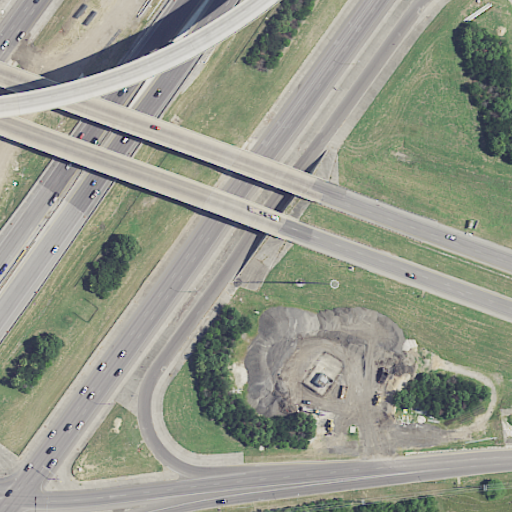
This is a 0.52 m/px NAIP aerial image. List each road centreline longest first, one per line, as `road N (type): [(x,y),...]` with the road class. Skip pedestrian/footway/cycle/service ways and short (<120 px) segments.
road 1 (secondary): [(425,0),(145,397),(146,428),(173,465),(234,484)]
road 2 (secondary): [(20,498),(109,499),(511,460)]
road 3 (secondary): [(8,511),(243,190)]
road 4 (motorway): [(0,321),(227,0)]
road 5 (secondary): [(168,511),(511,462)]
road 6 (motorway): [(308,188),(0,76)]
road 7 (motorway): [(186,0),(0,258)]
road 8 (motorway): [(0,122),(281,224)]
road 9 (motorway): [(0,102),(106,75),(240,0)]
road 10 (motorway): [(281,224),(511,308)]
road 11 (secondary): [(243,190),(379,0)]
road 12 (motorway): [(511,262),(308,188)]
